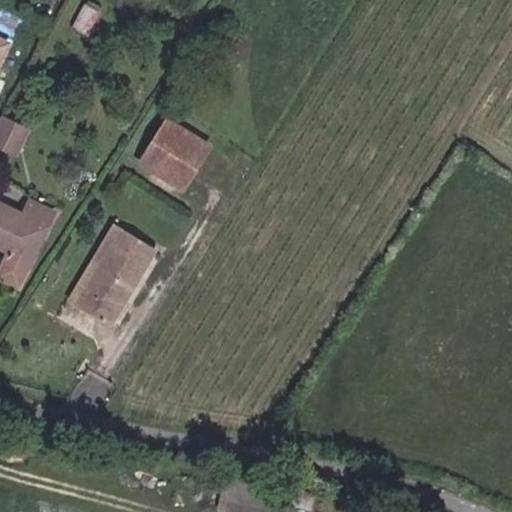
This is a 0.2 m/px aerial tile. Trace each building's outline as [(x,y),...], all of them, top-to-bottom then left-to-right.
[(0,83),(22,41),(0,29),(0,83)] [(2,135),(28,143),(37,116),(12,108),(2,135)] [(156,161),(177,173),(203,131),(182,118),(156,161)] [(177,173),(198,186),(225,145),(203,131),(177,173)] [(0,241),(40,260),(65,209),(39,197),(32,212),(0,196),(0,241)] [(80,296),(86,300),(134,226),(127,222),(80,296)] [(168,249),(134,226),(86,300),(120,322),(168,249)]
